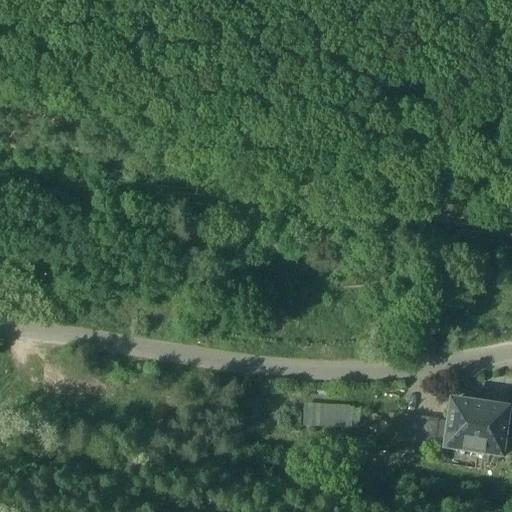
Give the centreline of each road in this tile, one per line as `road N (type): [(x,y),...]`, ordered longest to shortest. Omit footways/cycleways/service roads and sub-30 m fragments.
road 1 (unknown): [(0,84),(187,134),(361,196),(511,215)]
road 2 (residential): [(0,330),(306,373),(511,353)]
